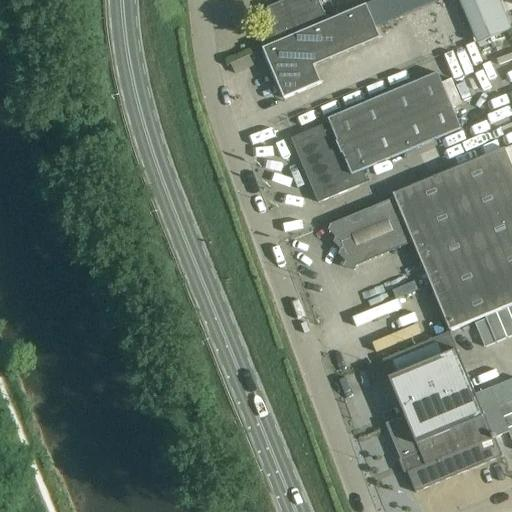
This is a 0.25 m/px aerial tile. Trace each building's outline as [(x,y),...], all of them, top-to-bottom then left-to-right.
[(318,0),(287,0),(268,8),(263,48),(327,21),(318,0)] [(382,0),(367,7),(328,22),(327,21),(263,48),(263,49),(284,100),(321,84),(314,68),(381,40),(376,28),(443,0),(382,0)] [(511,29),(511,27),(500,0),(458,0),(477,44),(511,29)] [(311,174),(455,114),(438,74),(329,120),(330,124),(292,140),(306,172),(310,170),(311,174)] [(455,114),(311,174),(313,177),(309,179),(319,204),(359,187),(355,175),(462,130),(455,114)] [(511,165),(505,149),(394,195),(396,199),(331,226),(330,231),(337,238),(335,243),(342,251),(340,255),(348,265),(347,268),(355,272),(357,267),(414,243),(451,332),(511,306),(511,165)] [(356,325),(399,305),(395,295),(351,314),(356,325)] [(511,316),(509,309),(498,314),(509,340),(511,338),(511,316)] [(498,314),(487,318),(498,344),(509,340),(498,314)] [(487,318),(476,323),(487,349),(498,344),(487,318)] [(392,362),(396,371),(439,353),(435,344),(392,362)] [(406,417),(387,424),(402,460),(407,459),(412,471),(408,473),(416,494),(504,457),(496,439),(509,433),(508,430),(508,429),(503,419),(503,418),(499,408),(499,407),(497,405),(483,411),(458,351),(390,379),(406,417)] [(511,380),(491,389),(497,405),(499,407),(511,401),(511,380)] [(511,401),(499,407),(499,408),(503,418),(511,414),(511,401)] [(511,414),(503,418),(503,419),(508,429),(511,427),(511,414)]
